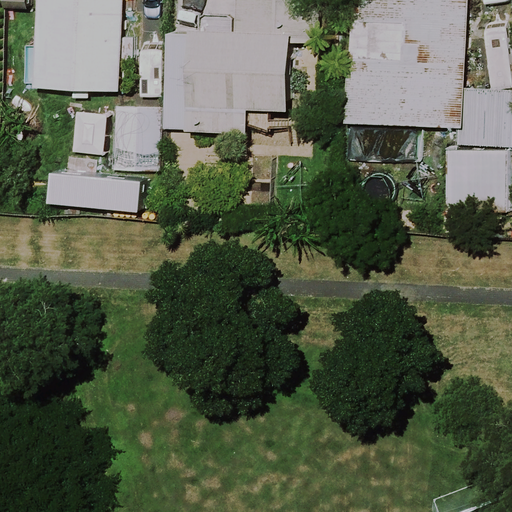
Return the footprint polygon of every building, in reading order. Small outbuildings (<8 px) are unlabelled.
[(125,0),(47,0),(44,89),(122,92),(125,0)] [(163,1),(143,0),(139,0),(138,47),(161,48),(163,1)] [(321,0),(241,0),(241,31),(170,30),(169,129),(255,130),(255,107),(293,107),(294,42),(321,43),(321,0)] [(504,215),(511,105),(511,34),(493,34),(489,94),(463,92),(467,34),(469,0),(358,0),(349,121),(412,126),(466,129),(464,148),(449,146),(444,211),(504,215)] [(159,174),(163,120),(117,117),(113,170),(159,174)]
